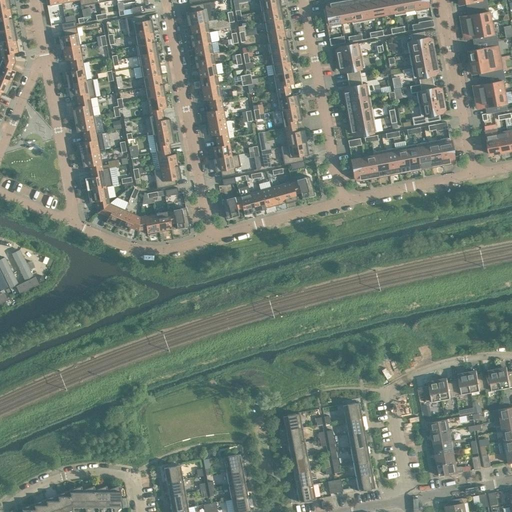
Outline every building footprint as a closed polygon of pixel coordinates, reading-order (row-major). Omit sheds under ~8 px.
[(8,0),(0,0),(0,9),(10,8),(8,0)] [(232,0),(235,11),(240,10),(239,3),(250,1),(249,0),(232,0)] [(253,0),(254,1),(257,0),(259,0),(262,11),(280,8),(279,0),(253,0)] [(351,20),(352,24),(363,22),(358,0),(351,0),(348,1),(352,20),(351,20)] [(374,20),(373,16),(369,0),(358,0),(363,22),(374,20)] [(369,0),(373,16),(384,14),(380,0),(369,0)] [(380,0),(384,14),(394,12),(391,0),(380,0)] [(394,16),(406,14),(405,10),(402,0),(391,0),(394,12),(394,16)] [(402,0),(405,10),(415,8),(413,0),(402,0)] [(429,0),(413,0),(415,8),(416,12),(428,10),(427,5),(430,4),(429,0)] [(337,3),(341,22),(351,20),(352,20),(348,1),(337,3)] [(204,3),(190,5),(191,11),(186,12),(189,25),(207,21),(204,3)] [(326,9),(329,24),(341,22),(337,3),(327,5),(327,8),(326,9)] [(132,13),(145,11),(143,5),(131,7),(132,13)] [(490,11),(489,11),(488,5),(482,6),(483,12),(464,16),(466,27),(492,22),(490,11)] [(10,8),(0,9),(0,20),(12,18),(10,8)] [(280,8),(262,11),(264,22),(282,18),(280,8)] [(125,18),(128,36),(134,35),(153,31),(151,19),(146,20),(145,14),(125,18)] [(12,18),(0,20),(0,31),(14,29),(12,18)] [(282,18),(264,22),(266,32),(284,29),(282,18)] [(418,22),(418,23),(419,29),(434,26),(433,19),(432,19),(418,22)] [(76,21),(61,23),(63,29),(77,27),(76,21)] [(191,35),(209,32),(207,21),(189,25),(191,35)] [(493,34),(494,34),(492,22),(466,27),(468,39),(488,35),(489,41),(494,40),(493,34)] [(64,35),(59,36),(61,48),(80,45),(77,27),(63,29),(64,35)] [(14,29),(0,31),(0,42),(16,40),(14,29)] [(284,29),(266,32),(268,43),(286,39),(284,29)] [(153,31),(134,35),(136,45),(155,42),(153,31)] [(412,41),(407,42),(409,54),(432,50),(430,39),(426,39),(426,38),(425,38),(424,31),(410,34),(412,41)] [(193,46),(211,42),(209,32),(191,35),(193,46)] [(329,38),(330,45),(345,43),(344,36),(329,38)] [(286,39),(268,43),(270,53),(288,50),(286,39)] [(14,52),(19,52),(16,40),(0,42),(0,56),(1,59),(16,61),(14,52)] [(498,57),(495,46),(494,40),(489,41),(490,47),(469,50),(471,62),(498,57)] [(155,42),(136,45),(138,56),(157,52),(155,42)] [(195,56),(213,53),(211,42),(193,46),(195,56)] [(360,43),(340,47),(341,48),(337,49),(339,60),(362,55),(360,43)] [(64,60),(68,60),(69,65),(83,62),(80,45),(61,48),(64,60)] [(288,50),(270,53),(272,64),(290,61),(288,50)] [(411,66),(415,65),(434,61),(433,56),(435,56),(434,51),(432,51),(432,50),(409,54),(411,66)] [(157,52),(138,56),(140,67),(159,63),(157,52)] [(197,67),(215,64),(213,53),(195,56),(197,67)] [(361,76),(359,68),(364,67),(362,55),(339,60),(341,70),(345,70),(345,71),(346,71),(348,79),(347,79),(361,76)] [(501,75),(500,69),(498,57),(471,62),(473,74),(487,71),(488,77),(495,76),(501,75)] [(16,71),(12,69),(16,61),(1,59),(0,60),(0,77),(11,83),(16,71)] [(290,61),(272,64),(274,75),(292,71),(290,61)] [(415,65),(411,66),(414,78),(418,77),(419,77),(420,83),(420,84),(433,81),(432,75),(433,74),(433,73),(436,72),(434,61),(415,65)] [(70,71),(66,71),(68,84),(87,80),(83,62),(69,65),(70,71)] [(159,63),(140,67),(142,77),(161,74),(159,63)] [(198,78),(217,74),(215,64),(197,67),(198,78)] [(290,84),(295,83),(292,71),(274,75),(277,92),(291,90),(290,84)] [(161,74),(142,77),(144,88),(163,84),(161,74)] [(200,88),(219,85),(217,74),(198,78),(200,88)] [(502,80),(501,75),(495,76),(488,77),(489,83),(476,85),(479,97),(505,92),(503,80),(502,80)] [(367,84),(362,84),(361,77),(361,76),(347,79),(348,79),(349,87),(348,87),(348,88),(345,89),(347,100),(370,96),(367,84)] [(0,96),(2,92),(6,94),(11,83),(0,77),(0,96)] [(401,86),(399,77),(392,78),(394,88),(401,86)] [(70,96),(75,95),(76,100),(90,98),(96,97),(93,79),(87,80),(68,84),(70,96)] [(420,91),(416,92),(418,103),(422,103),(441,99),(439,89),(436,89),(435,88),(434,88),(433,82),(433,81),(420,84),(421,91),(420,91)] [(163,84),(144,88),(146,98),(165,95),(163,84)] [(203,100),(207,99),(208,105),(223,103),(219,85),(200,88),(203,100)] [(297,94),(292,95),(291,90),(277,92),(280,110),(299,107),(297,94)] [(494,112),(507,109),(506,104),(507,103),(505,92),(479,97),(481,108),(493,106),(494,112)] [(163,108),(167,107),(165,95),(146,98),(149,116),(164,113),(163,108)] [(349,112),(372,108),(370,96),(347,100),(349,112)] [(77,106),(72,107),(74,119),(93,116),(90,98),(76,100),(77,106)] [(427,122),(441,120),(439,113),(440,112),(440,111),(444,110),(441,99),(422,103),(418,103),(421,116),(426,115),(427,122)] [(209,110),(205,111),(207,124),(226,120),(223,103),(208,105),(209,110)] [(297,120),(301,119),(299,107),(280,110),(284,128),(298,125),(297,120)] [(351,124),(374,119),(372,108),(349,112),(351,124)] [(169,118),(165,119),(164,113),(149,116),(143,117),(147,135),(153,134),(172,130),(169,118)] [(77,131),(81,130),(82,136),(97,133),(93,116),(74,119),(77,131)] [(374,119),(351,124),(353,135),(357,134),(357,135),(382,130),(380,118),(374,119)] [(209,136),(214,135),(215,141),(229,138),(226,120),(207,124),(209,136)] [(447,129),(448,129),(447,122),(434,124),(435,129),(436,131),(447,129)] [(303,130),(299,131),(298,125),(284,128),(287,145),(306,142),(303,130)] [(486,131),(490,154),(501,152),(497,134),(498,133),(497,129),(486,131)] [(169,143),(174,142),(172,130),(153,134),(156,152),(170,149),(169,143)] [(83,141),(79,142),(81,154),(100,151),(105,150),(101,132),(97,133),(82,136),(83,141)] [(511,150),(508,132),(498,133),(497,134),(501,152),(511,150)] [(453,157),(450,137),(437,140),(442,163),(453,161),(452,157),(453,157)] [(216,146),(211,147),(214,159),(232,156),(232,155),(229,138),(215,141),(216,146)] [(348,140),(349,147),(361,145),(360,138),(348,140)] [(442,163),(437,140),(427,142),(431,165),(442,163)] [(287,145),(281,146),(284,165),(290,163),(304,161),(303,155),(308,154),(306,142),(287,145)] [(431,165),(427,142),(416,144),(420,167),(431,165)] [(420,167),(416,144),(405,146),(410,169),(420,167)] [(410,169),(405,146),(395,148),(399,171),(410,169)] [(399,171),(395,148),(384,150),(389,173),(399,171)] [(176,153),(171,154),(170,149),(156,152),(159,169),(178,166),(176,153)] [(373,152),(374,156),(374,155),(378,175),(389,173),(384,150),(373,152)] [(83,167),(88,166),(89,171),(103,169),(100,151),(81,154),(83,167)] [(222,176),(236,174),(235,168),(241,167),(238,154),(232,155),(232,156),(214,159),(216,171),(221,170),(222,176)] [(377,177),(377,175),(378,175),(374,155),(374,156),(364,157),(367,177),(371,176),(372,178),(377,177)] [(356,175),(356,179),(367,177),(364,157),(352,160),(354,175),(356,175)] [(291,169),(305,167),(304,161),(290,163),(291,169)] [(176,179),(180,178),(178,166),(159,169),(153,170),(157,188),(177,185),(176,179)] [(90,177),(85,178),(88,190),(107,186),(112,185),(109,168),(103,169),(89,171),(90,177)] [(302,198),(314,195),(309,176),(291,181),(295,195),(296,195),(301,193),(302,198)] [(235,177),(222,180),(223,186),(236,183),(235,177)] [(297,199),(296,195),(295,195),(291,181),(281,184),(286,202),(297,199)] [(133,184),(132,182),(127,183),(124,183),(125,190),(133,184)] [(286,202),(281,184),(270,187),(276,205),(286,202)] [(95,201),(97,213),(110,203),(107,186),(88,190),(90,202),(95,201)] [(248,186),(237,189),(239,195),(243,209),(244,214),(255,211),(250,192),(248,186)] [(166,195),(166,196),(179,193),(177,187),(165,190),(166,195)] [(276,205),(270,187),(260,190),(265,208),(276,205)] [(265,208),(260,190),(250,192),(255,211),(265,208)] [(238,211),(243,209),(239,195),(222,200),(227,219),(239,215),(238,211)] [(108,218),(106,222),(117,227),(125,209),(110,203),(97,213),(108,218)] [(189,226),(186,207),(168,211),(170,225),(171,225),(176,224),(177,229),(189,226)] [(130,228),(138,231),(140,216),(125,209),(117,227),(128,232),(130,228)] [(172,229),(171,225),(170,225),(168,211),(156,213),(159,232),(172,229)] [(147,229),(147,234),(159,232),(156,213),(140,216),(138,231),(147,229)] [(22,250),(13,254),(27,280),(36,276),(22,250)] [(7,257),(0,260),(0,264),(12,288),(20,284),(7,257)] [(0,269),(0,291),(9,287),(0,269)] [(26,283),(29,289),(39,284),(36,278),(26,283)] [(29,289),(26,283),(17,287),(20,293),(29,289)] [(511,370),(508,371),(507,366),(497,368),(501,388),(510,387),(511,386),(511,370)] [(489,375),(484,376),(483,376),(486,389),(485,389),(486,391),(492,390),(501,388),(497,368),(488,370),(489,375)] [(356,370),(353,376),(359,379),(362,374),(356,370)] [(484,376),(483,374),(477,375),(476,370),(467,372),(471,392),(480,390),(485,389),(486,389),(483,376),(484,376)] [(458,373),(459,378),(453,379),(453,381),(456,395),(462,394),(471,392),(467,372),(458,373)] [(453,381),(448,382),(447,378),(438,379),(441,400),(451,398),(457,397),(456,395),(453,381)] [(429,381),(429,386),(423,387),(426,402),(432,401),(441,400),(438,379),(429,381)] [(347,404),(342,405),(345,420),(362,417),(359,402),(355,403),(355,402),(346,403),(347,404)] [(511,406),(493,410),(495,421),(501,420),(511,418),(511,406)] [(299,413),(295,414),(295,413),(287,415),(287,416),(283,416),(286,431),(302,428),(299,413)] [(348,434),(364,431),(362,417),(345,420),(348,434)] [(497,432),(503,431),(511,429),(511,418),(501,420),(502,425),(496,427),(497,432)] [(448,419),(430,422),(432,433),(450,430),(448,419)] [(302,428),(286,431),(288,445),(305,442),(302,428)] [(504,436),(498,438),(499,443),(511,440),(511,429),(503,431),(504,436)] [(434,444),(452,440),(450,430),(432,433),(434,444)] [(350,448),(367,445),(364,431),(348,434),(350,448)] [(436,454),(454,451),(452,440),(434,444),(436,454)] [(501,453),(507,452),(511,451),(511,440),(499,443),(501,453)] [(305,442),(288,445),(291,459),(307,456),(305,442)] [(353,462),(370,459),(367,445),(350,448),(353,462)] [(438,465),(456,462),(454,451),(436,454),(438,465)] [(240,454),(236,454),(235,453),(227,455),(227,456),(223,457),(226,471),(242,468),(240,454)] [(482,455),(484,468),(491,466),(489,454),(482,455)] [(307,456),(291,459),(294,473),(310,470),(307,456)] [(472,457),(474,469),(481,468),(479,456),(472,457)] [(356,476),(372,473),(370,459),(353,462),(356,476)] [(440,476),(464,471),(463,466),(457,466),(456,462),(438,465),(437,465),(440,476)] [(168,467),(164,468),(166,482),(183,479),(180,465),(176,466),(176,465),(168,466),(168,467)] [(242,468),(226,471),(229,485),(245,482),(242,468)] [(310,470),(294,473),(296,487),(313,484),(310,470)] [(358,491),(375,488),(372,473),(356,476),(358,491)] [(183,479),(166,482),(169,496),(185,493),(183,479)] [(342,491),(340,479),(334,480),(336,492),(342,491)] [(328,482),(330,493),(336,492),(334,480),(328,482)] [(245,482),(229,485),(231,500),(248,496),(245,482)] [(299,502),(315,499),(313,484),(296,487),(299,502)] [(82,490),(81,485),(69,490),(72,507),(73,507),(85,507),(82,490)] [(95,490),(94,485),(82,490),(85,507),(98,507),(94,490),(95,490)] [(106,485),(95,490),(94,490),(98,507),(110,507),(107,490),(107,489),(106,485)] [(119,485),(107,489),(107,490),(110,507),(128,507),(127,498),(121,498),(119,485)] [(66,511),(73,509),(73,507),(72,507),(69,490),(57,494),(60,511),(66,511)] [(495,492),(489,493),(491,505),(497,504),(495,492)] [(185,493),(169,496),(172,511),(188,508),(185,493)] [(46,499),(48,511),(60,511),(57,494),(46,499)] [(488,506),(486,494),(479,495),(482,507),(488,506)] [(233,511),(245,511),(250,511),(248,496),(231,500),(233,511)] [(462,498),(447,501),(447,502),(450,501),(451,505),(446,506),(447,511),(465,511),(464,503),(463,503),(462,498)] [(34,503),(35,511),(48,511),(46,499),(34,503)] [(22,508),(22,511),(35,511),(34,503),(22,508)]
